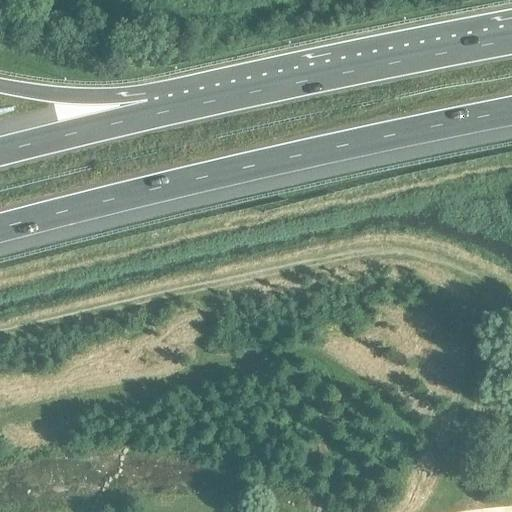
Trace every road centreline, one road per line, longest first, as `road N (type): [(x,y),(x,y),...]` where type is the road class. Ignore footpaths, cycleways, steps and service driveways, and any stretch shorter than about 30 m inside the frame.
road 1 (track): [(0,334),(380,250),(452,265),(475,295),(480,335),(448,479),(449,511)]
road 2 (motorway): [(0,228),(293,151),(511,110)]
road 3 (motorway): [(511,36),(154,112)]
road 4 (motorway): [(154,112),(0,150)]
road 5 (motorway): [(154,112),(0,88)]
